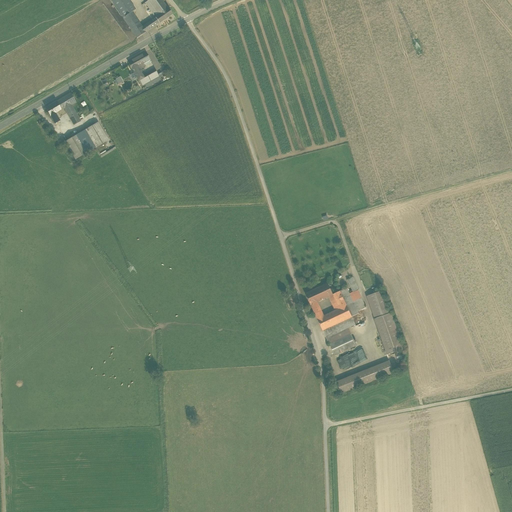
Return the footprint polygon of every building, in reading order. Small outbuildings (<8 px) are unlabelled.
[(168,9),(161,0),(148,0),(143,4),(146,9),(148,7),(155,17),(168,9)] [(168,9),(155,17),(159,23),(172,14),(169,8),(168,9)] [(142,26),(132,12),(123,18),(137,38),(146,32),(142,26)] [(151,28),(147,23),(142,26),(146,32),(151,28)] [(146,52),(128,62),(141,86),(147,83),(143,76),(139,70),(145,67),(151,63),(150,60),(146,52)] [(150,72),(143,76),(147,83),(159,76),(155,70),(150,72)] [(68,96),(59,101),(62,106),(63,108),(69,118),(76,114),(71,106),(76,103),(71,94),(71,95),(69,97),(68,96)] [(56,102),(46,108),(54,124),(59,121),(55,113),(63,108),(62,106),(59,101),(56,102)] [(76,114),(69,118),(74,126),(81,121),(76,114)] [(96,124),(85,131),(95,148),(108,140),(98,123),(96,124)] [(85,131),(65,142),(75,159),(95,148),(85,131)] [(108,148),(99,153),(101,157),(115,148),(114,146),(109,150),(108,148)] [(356,284),(353,277),(348,280),(353,291),(354,292),(358,290),(355,284),(356,284)] [(327,284),(319,287),(321,291),(322,295),(324,295),(326,299),(329,297),(333,295),(327,284)] [(319,287),(305,294),(316,316),(322,312),(318,303),(326,299),(324,295),(322,295),(321,291),(319,287)] [(347,288),(340,291),(342,296),(343,296),(347,295),(346,294),(349,293),(347,288)] [(349,293),(346,294),(347,295),(343,296),(342,296),(346,306),(352,317),(359,314),(358,311),(366,307),(361,298),(358,290),(354,292),(353,291),(349,293)] [(340,291),(333,295),(329,297),(334,309),(331,310),(332,312),(346,306),(342,296),(340,291)] [(381,291),(366,297),(374,319),(389,314),(381,291)] [(324,316),(317,319),(323,331),(352,317),(346,306),(332,312),(324,316)] [(374,319),(387,355),(403,349),(391,313),(389,314),(374,319)] [(352,317),(323,331),(326,339),(348,329),(355,325),(352,317)] [(348,329),(326,339),(329,345),(350,335),(348,329)] [(350,335),(329,345),(335,356),(356,346),(350,335)] [(390,364),(338,385),(341,394),(393,373),(390,364)]
